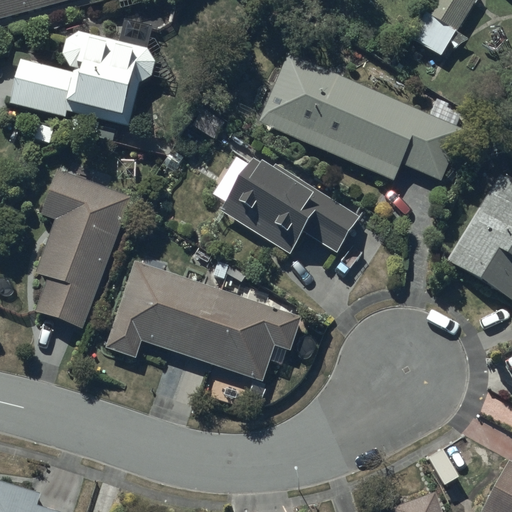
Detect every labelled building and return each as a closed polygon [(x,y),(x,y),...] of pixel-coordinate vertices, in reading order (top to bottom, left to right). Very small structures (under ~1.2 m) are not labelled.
[(0,0),(0,22),(81,0),(0,0)] [(475,0),(438,0),(424,24),(417,20),(400,48),(419,59),(417,62),(434,71),(475,0)] [(154,29),(125,22),(124,22),(120,43),(81,35),(68,44),(64,59),(73,75),(22,63),(12,107),(68,119),(69,114),(132,128),(142,87),(153,80),(156,64),(148,51),(154,29)] [(463,133),(290,56),(260,124),(393,183),(401,166),(440,183),(463,133)] [(274,173),(254,161),(223,214),(292,255),(305,234),(339,254),(361,219),(357,216),(362,208),(345,197),(340,205),(277,168),(274,173)] [(78,179),(61,173),(44,219),(56,223),(36,277),(49,282),(38,313),(87,330),(134,199),(106,189),(111,176),(82,166),(78,179)] [(511,186),(499,179),(448,266),(511,302),(511,186)] [(302,320),(136,266),(108,351),(138,361),(143,345),(265,385),(271,364),(286,369),(302,320)] [(511,511),(511,465),(508,464),(482,511),(511,511)] [(42,496),(0,484),(0,511),(41,511),(38,511),(42,496)] [(397,511),(444,511),(438,493),(396,507),(397,511)]
